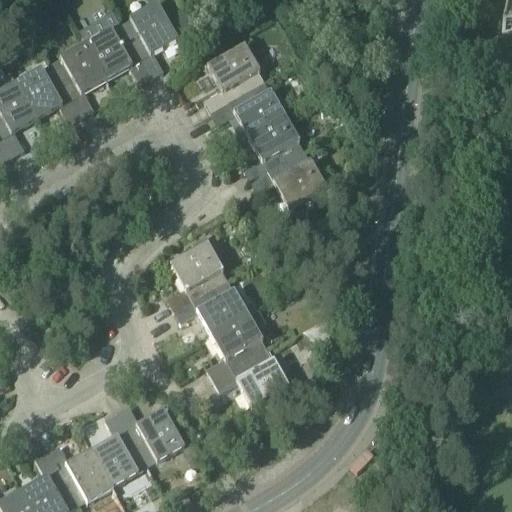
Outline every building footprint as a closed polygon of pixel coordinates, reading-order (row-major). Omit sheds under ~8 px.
[(511,0),(510,0),(502,36),(511,35),(511,0)] [(176,45),(156,11),(121,31),(151,85),(163,77),(153,58),(176,45)] [(86,51),(106,86),(129,73),(139,91),(151,85),(121,31),(86,51)] [(106,86),(86,51),(51,71),(81,124),(93,117),(83,99),(106,86)] [(223,96),(204,107),(210,118),(264,89),(244,54),(210,73),(223,96)] [(16,91),(36,125),(58,113),(69,131),(81,124),(51,71),(16,91)] [(210,118),(217,130),(236,120),(249,144),(284,124),(264,89),(210,118)] [(36,125),(16,91),(0,100),(0,142),(12,164),(24,157),(13,138),(36,125)] [(249,144),(262,166),(243,176),(250,189),(303,159),(284,124),(249,144)] [(0,170),(12,164),(0,142),(0,170)] [(250,189),(257,201),(276,191),(288,213),(323,194),(303,159),(250,189)] [(172,273),(185,295),(166,306),(173,318),(226,288),(206,254),(211,252),(206,243),(191,250),(196,259),(172,273)] [(173,318),(180,331),(198,320),(211,343),(245,323),(226,288),(173,318)] [(211,343),(224,365),(206,375),(213,387),(265,358),(254,338),(265,331),(257,317),(245,323),(211,343)] [(213,387),(220,399),(237,389),(251,413),(285,393),(265,358),(213,387)] [(139,433),(128,413),(115,421),(145,474),(181,453),(162,419),(139,433)] [(103,427),(114,447),(92,460),(111,493),(145,474),(115,421),(103,427)] [(69,472),(58,453),(46,460),(75,511),(78,511),(111,493),(92,460),(69,472)] [(34,467),(45,486),(23,498),(30,511),(75,511),(46,460),(34,467)] [(0,511),(0,510),(0,511),(30,511),(23,498),(0,511)]
